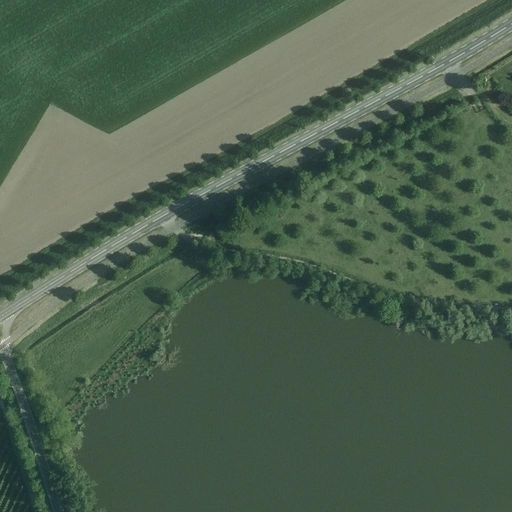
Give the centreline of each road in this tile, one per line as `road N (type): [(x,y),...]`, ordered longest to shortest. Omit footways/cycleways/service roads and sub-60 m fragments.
road 1 (secondary): [(9,311),(162,216),(511,23)]
road 2 (unclassified): [(58,511),(1,346)]
